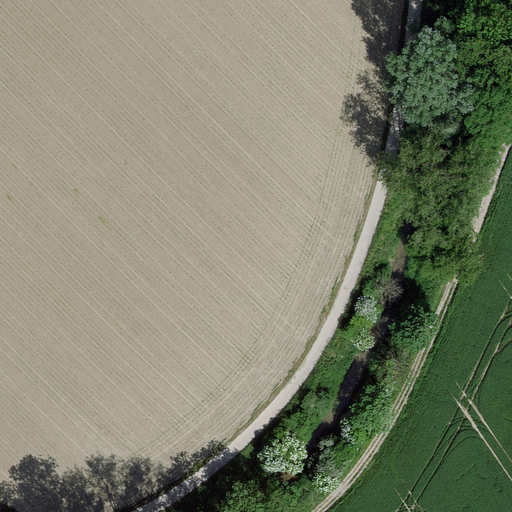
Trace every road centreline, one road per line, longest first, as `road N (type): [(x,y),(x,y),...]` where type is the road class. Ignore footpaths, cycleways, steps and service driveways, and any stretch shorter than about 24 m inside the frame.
road 1 (track): [(414,0),(387,166),(330,327),(250,432),(145,511)]
road 2 (track): [(511,134),(389,424),(315,511)]
